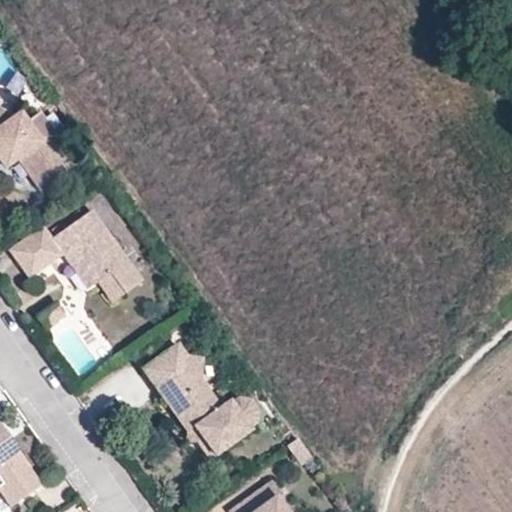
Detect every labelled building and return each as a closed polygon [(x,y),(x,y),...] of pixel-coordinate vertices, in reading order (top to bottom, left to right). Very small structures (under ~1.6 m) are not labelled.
[(63,146),(39,112),(26,121),(4,111),(1,117),(0,116),(0,155),(3,160),(9,166),(17,160),(40,191),(73,168),(59,149),(63,146)] [(50,240),(83,216),(79,210),(46,234),(50,240)] [(141,281),(90,211),(83,216),(50,240),(46,234),(41,228),(9,251),(28,277),(61,254),(68,264),(74,260),(93,285),(96,283),(109,274),(123,294),(141,281)] [(93,285),(74,260),(68,264),(87,289),(93,285)] [(123,294),(109,274),(96,283),(110,302),(123,294)] [(52,326),(64,317),(55,305),(43,314),(52,326)] [(52,326),(43,314),(37,319),(46,330),(52,326)] [(185,357),(176,344),(169,349),(178,362),(185,357)] [(219,409),(198,380),(201,360),(185,357),(178,362),(169,349),(141,370),(163,401),(169,396),(192,428),(199,430),(204,436),(196,442),(209,460),(250,430),(248,428),(255,423),(256,411),(249,401),(238,399),(231,404),(229,401),(219,409)] [(204,436),(199,430),(192,428),(169,396),(163,401),(186,433),(186,442),(196,442),(204,436)] [(26,468),(15,454),(17,452),(7,438),(0,443),(0,493),(10,507),(37,488),(24,470),(26,468)] [(304,448),(297,439),(287,446),(294,455),(304,448)] [(302,465),(312,459),(304,448),(294,455),(302,465)] [(41,486),(17,452),(15,454),(26,468),(24,470),(37,488),(41,486)] [(283,511),(275,500),(282,495),(271,482),(250,498),(259,511),(256,511),(283,511)] [(256,511),(259,511),(250,498),(229,511),(256,511)]
